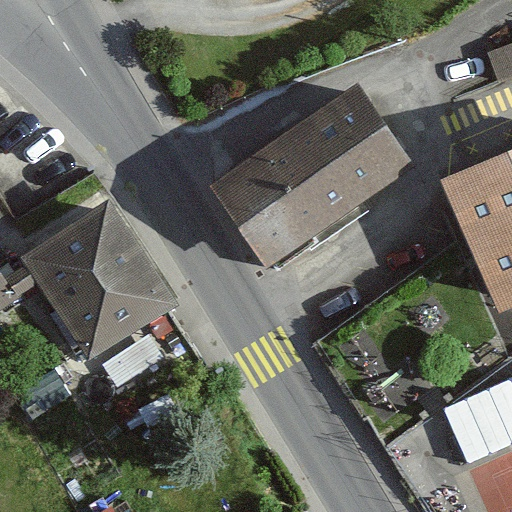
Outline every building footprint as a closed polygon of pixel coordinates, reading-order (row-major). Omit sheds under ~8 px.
[(500,71),(511,65),(511,31),(488,40),(500,71)] [(353,82),(209,182),(267,265),(411,166),(353,82)] [(511,150),(442,180),(498,312),(511,305),(511,150)] [(109,199),(23,254),(90,360),(177,304),(109,199)] [(0,311),(14,303),(0,279),(0,311)]
